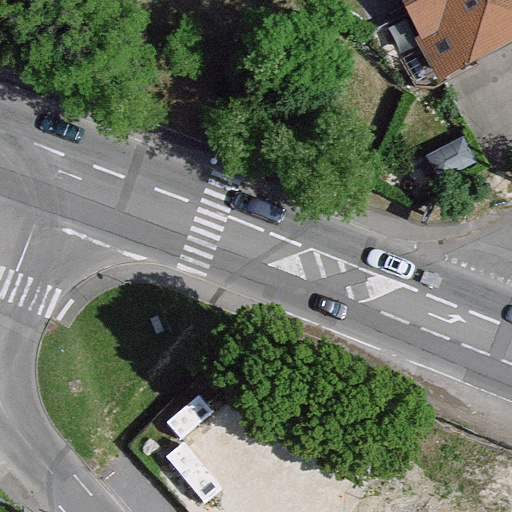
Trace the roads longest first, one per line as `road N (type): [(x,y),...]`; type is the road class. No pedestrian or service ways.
road 1 (primary): [(68,159),(468,330)]
road 2 (tertiary): [(0,316),(68,159)]
road 3 (tertiary): [(0,412),(93,511)]
